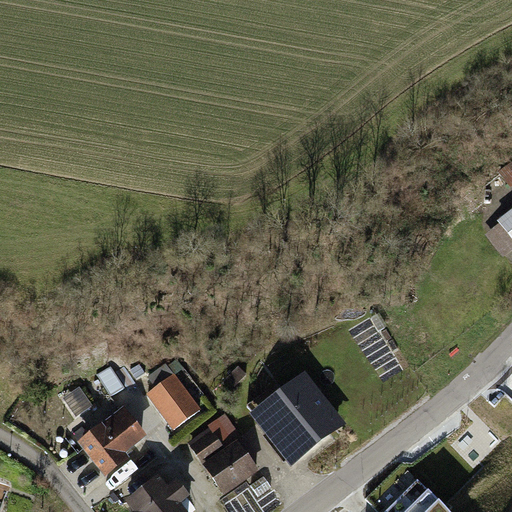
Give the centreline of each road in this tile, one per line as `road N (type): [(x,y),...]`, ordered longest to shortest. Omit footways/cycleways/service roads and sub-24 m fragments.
road 1 (track): [(511,46),(468,66),(283,199)]
road 2 (residential): [(511,346),(309,511)]
road 3 (residential): [(202,511),(122,397)]
